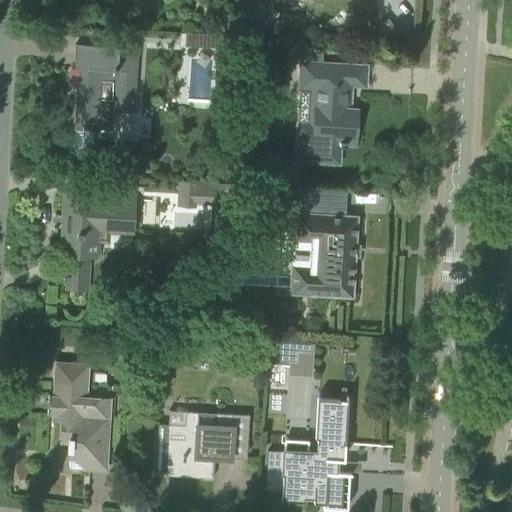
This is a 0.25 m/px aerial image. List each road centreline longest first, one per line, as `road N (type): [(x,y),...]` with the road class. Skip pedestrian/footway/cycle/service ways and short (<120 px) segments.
road 1 (tertiary): [(451,326),(468,0)]
road 2 (tertiary): [(439,511),(451,326)]
road 3 (residential): [(0,248),(9,69)]
